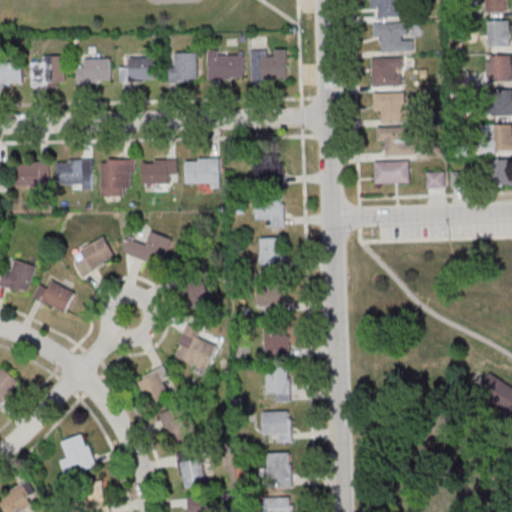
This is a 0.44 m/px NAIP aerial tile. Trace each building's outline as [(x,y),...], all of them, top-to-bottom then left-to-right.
[(371,0),(371,7),(380,7),(380,17),(407,17),(407,0),(371,0)] [(508,0),(485,0),(486,12),(508,12),(508,0)] [(489,21),(489,47),(510,47),(510,21),(489,21)] [(383,39),(383,52),(413,52),(413,39),(409,39),(409,24),(374,24),(374,39),(383,39)] [(288,52),(253,52),(253,80),(288,80),(288,52)] [(198,82),(198,53),(177,53),(177,64),(169,64),(169,82),(198,82)] [(209,80),(245,80),(245,55),(209,55),(209,80)] [(511,55),(492,56),(492,82),(511,81),(511,55)] [(67,56),(41,56),(41,64),(32,64),(32,85),(67,85),(67,56)] [(121,81),(156,81),(156,57),(130,57),(130,67),(121,67),(121,81)] [(112,82),(112,58),(86,58),(86,67),(78,67),(78,82),(112,82)] [(374,85),(403,85),(403,58),(374,58),(374,85)] [(0,85),(23,85),(23,62),(0,61),(0,85)] [(511,90),(494,91),(494,115),(511,114),(511,90)] [(375,92),(375,112),(382,112),(382,121),(414,120),(414,110),(406,110),(405,92),(375,92)] [(511,124),(495,124),(495,150),(511,150),(511,124)] [(416,127),(378,127),(378,144),(387,144),(387,154),(416,154),(416,127)] [(136,158),(103,158),(103,196),(125,196),(125,186),(136,186),(136,158)] [(284,158),(255,158),(255,180),(284,180),(284,158)] [(495,184),(511,183),(511,158),(495,158),(495,184)] [(179,182),(179,159),(143,159),(143,182),(179,182)] [(221,159),(187,159),(187,187),(221,187),(221,159)] [(93,188),(93,160),(58,160),(58,188),(93,188)] [(376,182),(410,182),(410,160),(376,160),(376,182)] [(15,190),(50,190),(50,162),(15,162),(15,190)] [(445,171),(428,171),(428,192),(445,192),(445,171)] [(255,219),(285,219),(285,203),(255,203),(255,219)] [(128,239),(124,255),(165,264),(171,238),(150,233),(148,243),(128,239)] [(79,250),(89,271),(116,258),(106,237),(79,250)] [(259,264),(286,264),(286,239),(259,239),(259,264)] [(16,269),(5,268),(2,287),(33,291),(36,264),(17,261),(16,269)] [(180,279),(188,309),(211,303),(204,273),(180,279)] [(49,289),(40,285),(34,299),(66,313),(76,292),(53,282),(49,289)] [(288,308),(288,286),(257,286),(257,308),(288,308)] [(175,356),(209,370),(218,345),(200,338),(204,327),(189,321),(175,356)] [(267,352),(290,352),(290,327),(267,327),(267,352)] [(138,383),(154,406),(171,393),(163,381),(170,376),(163,365),(138,383)] [(291,401),(291,366),(267,366),(267,393),(277,393),(277,401),(291,401)] [(0,407),(22,384),(5,368),(0,372),(0,407)] [(511,415),(478,393),(492,372),(511,385),(511,415)] [(159,417),(173,443),(195,431),(187,416),(179,421),(173,410),(159,417)] [(292,410),(264,410),(264,431),(274,431),(274,441),(292,441),(292,410)] [(63,441),(69,459),(62,460),(66,476),(96,467),(86,434),(63,441)] [(292,481),(292,452),(269,452),(269,481),(292,481)] [(187,490),(211,483),(204,457),(180,463),(187,490)] [(36,494),(28,482),(1,500),(9,511),(24,511),(34,505),(29,498),(36,494)] [(109,511),(109,482),(87,482),(87,511),(109,511)] [(188,511),(212,511),(212,504),(204,504),(204,498),(189,498),(188,511)] [(269,511),(293,511),(294,501),(270,501),(269,511)]
